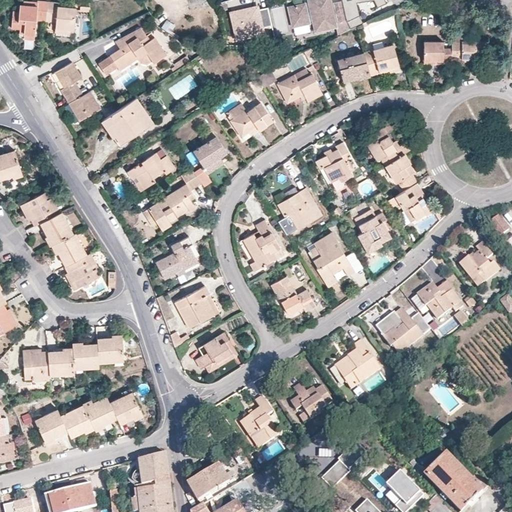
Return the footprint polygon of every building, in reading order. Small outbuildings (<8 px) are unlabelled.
[(37,10),(38,2),(23,0),(23,5),(32,6),(32,10),(37,10)] [(330,0),(308,0),(309,2),(312,17),(314,30),(327,28),(327,24),(335,22),(330,0)] [(387,3),(385,0),(342,0),(343,4),(347,24),(349,29),(355,27),(363,23),(359,15),(357,2),(374,0),(378,8),(387,3)] [(57,2),(47,1),(47,2),(46,21),(45,28),(55,29),(55,33),(73,35),(75,8),(66,7),(57,6),(57,2)] [(36,20),(46,21),(47,2),(38,2),(37,10),(32,10),(32,6),(23,5),(20,5),(19,11),(13,11),(12,28),(19,29),(19,34),(25,34),(35,35),(36,20)] [(304,2),(286,6),(290,25),(307,22),(307,19),(304,3),(304,2)] [(309,2),(304,3),(307,19),(312,17),(309,2)] [(335,5),(338,25),(347,24),(343,4),(335,5)] [(259,5),(229,13),(234,36),(272,27),(267,8),(260,10),(259,5)] [(171,33),(176,25),(166,19),(162,27),(171,33)] [(347,24),(338,25),(336,36),(349,29),(347,24)] [(139,36),(119,49),(109,55),(110,56),(97,63),(103,73),(116,66),(117,66),(127,60),(129,64),(138,58),(140,62),(147,64),(152,61),(154,63),(166,54),(155,37),(150,40),(145,43),(143,39),(147,36),(141,27),(135,30),(139,36)] [(114,41),(119,49),(139,36),(135,30),(114,41)] [(451,61),(451,47),(443,48),(442,41),(423,41),(423,60),(442,60),(443,63),(451,63),(451,61)] [(461,47),(451,47),(451,61),(462,61),(462,59),(477,59),(487,59),(488,41),(461,41),(461,47)] [(393,44),(362,53),(367,71),(369,75),(378,73),(377,70),(385,68),(384,66),(397,62),(393,44)] [(367,71),(362,53),(336,59),(341,78),(367,71)] [(182,65),(191,60),(187,55),(179,61),(182,65)] [(127,60),(117,66),(119,70),(129,64),(127,60)] [(176,69),(182,65),(179,61),(173,65),(176,69)] [(59,90),(63,97),(77,88),(73,81),(80,78),(70,62),(52,73),(61,89),(59,90)] [(377,70),(378,73),(388,70),(389,72),(399,69),(397,62),(384,66),(385,68),(377,70)] [(286,103),(299,96),(302,94),(305,98),(307,102),(315,97),(313,94),(320,91),(311,73),(309,74),(305,68),(276,83),(286,103)] [(95,79),(89,69),(80,75),(89,83),(95,79)] [(359,79),(369,76),(369,75),(367,71),(341,78),(342,82),(358,78),(359,79)] [(257,76),(263,88),(267,86),(260,74),(257,76)] [(255,93),(263,88),(257,76),(243,85),(246,88),(248,92),(252,89),(255,93)] [(237,93),(246,88),(243,85),(234,90),(237,93)] [(77,88),(63,97),(67,104),(81,95),(77,88)] [(81,95),(67,104),(77,121),(99,108),(88,91),(81,95)] [(103,118),(115,136),(129,127),(134,135),(152,122),(135,97),(115,110),(103,118)] [(233,118),(230,113),(226,115),(241,136),(248,132),(256,126),(258,130),(273,121),(261,103),(247,111),(246,110),(233,118)] [(228,111),(230,113),(233,118),(246,110),(241,103),(228,111)] [(103,118),(100,121),(112,138),(115,136),(103,118)] [(380,158),(384,165),(403,154),(410,150),(406,142),(399,147),(395,149),(391,143),(386,133),(393,129),(390,124),(373,134),(377,139),(367,145),(377,160),(380,158)] [(256,126),(248,132),(250,135),(258,130),(256,126)] [(129,127),(115,136),(121,144),(134,135),(129,127)] [(226,152),(211,128),(201,135),(206,142),(193,151),(204,167),(203,169),(206,174),(223,163),(219,157),(226,152)] [(364,139),(367,145),(377,139),(373,134),(364,139)] [(337,150),(332,152),(325,156),(315,161),(319,169),(323,167),(326,174),(325,174),(333,188),(335,192),(342,187),(344,184),(341,180),(351,175),(343,161),(350,157),(342,142),(335,146),(337,150)] [(162,147),(156,152),(160,158),(167,154),(162,147)] [(325,156),(332,152),(330,148),(323,153),(325,156)] [(0,179),(6,178),(5,175),(11,173),(12,176),(13,179),(22,175),(14,150),(4,153),(4,156),(0,157),(0,179)] [(140,165),(138,163),(127,171),(135,183),(139,180),(144,188),(154,181),(152,178),(164,171),(166,173),(175,167),(167,154),(160,158),(156,152),(141,161),(143,164),(140,165)] [(403,154),(384,165),(395,183),(397,181),(403,191),(415,183),(410,174),(408,174),(404,167),(409,164),(403,154)] [(413,172),(409,164),(404,167),(408,174),(410,174),(413,172)] [(190,190),(201,183),(191,169),(181,175),(187,183),(182,186),(181,184),(172,190),(173,192),(147,208),(156,223),(161,230),(170,225),(168,221),(176,217),(187,210),(188,212),(189,212),(196,207),(190,199),(188,195),(192,192),(190,190)] [(330,190),(333,188),(325,174),(322,176),(330,190)] [(139,180),(135,183),(140,190),(144,188),(139,180)] [(415,183),(403,191),(394,196),(403,210),(401,212),(408,223),(423,214),(425,216),(432,211),(427,202),(424,204),(420,198),(416,192),(420,190),(415,183)] [(306,188),(277,204),(284,217),(289,214),(297,229),(316,218),(307,203),(313,200),(306,188)] [(31,220),(34,226),(39,223),(57,213),(49,198),(46,192),(19,205),(23,212),(26,210),(31,220)] [(379,192),(373,196),(377,203),(383,199),(379,192)] [(440,195),(436,197),(440,203),(444,200),(440,195)] [(57,213),(60,212),(52,196),(49,198),(57,213)] [(156,223),(147,208),(141,212),(151,227),(156,223)] [(356,235),(367,253),(377,248),(382,245),(380,242),(390,237),(380,221),(384,219),(380,212),(373,215),(370,209),(354,218),(361,231),(356,235)] [(28,221),(31,220),(26,210),(23,212),(28,221)] [(69,225),(62,211),(60,212),(57,213),(39,223),(43,230),(46,229),(49,234),(46,236),(45,237),(50,246),(51,245),(70,235),(66,227),(69,225)] [(435,215),(439,221),(443,217),(440,211),(435,215)] [(408,223),(401,212),(398,213),(405,224),(408,223)] [(497,216),(489,223),(501,237),(508,230),(497,216)] [(256,226),(260,234),(262,237),(257,239),(255,237),(253,234),(244,240),(255,261),(259,268),(284,254),(264,221),(256,226)] [(74,233),(69,225),(66,227),(70,235),(72,234),(74,233)] [(313,244),(315,247),(321,256),(313,261),(317,267),(316,268),(325,282),(334,277),(332,274),(330,271),(333,269),(335,272),(342,268),(346,276),(354,270),(339,245),(340,245),(332,232),(313,244)] [(65,266),(87,254),(79,240),(76,242),(72,234),(70,235),(51,245),(56,254),(58,253),(60,252),(63,257),(60,258),(65,266)] [(164,278),(176,272),(184,268),(198,261),(189,245),(192,244),(188,237),(170,246),(173,252),(156,261),(164,278)] [(459,263),(472,279),(477,275),(482,282),(499,269),(493,261),(489,264),(486,259),(492,254),(482,242),(476,247),(479,251),(473,255),(470,258),(468,256),(459,263)] [(315,247),(307,252),(313,261),(321,256),(315,247)] [(377,248),(367,253),(369,258),(380,252),(377,248)] [(99,268),(90,252),(87,254),(96,270),(99,268)] [(96,270),(87,254),(65,266),(63,266),(67,272),(72,282),(69,283),(73,290),(99,275),(96,270)] [(253,272),(259,268),(255,261),(249,265),(253,272)] [(64,274),(69,283),(72,282),(67,272),(64,274)] [(477,275),(472,279),(477,286),(482,282),(477,275)] [(272,285),(279,298),(281,301),(288,314),(303,307),(305,311),(315,305),(306,290),(297,294),(286,276),(272,285)] [(334,277),(325,282),(327,287),(337,281),(334,277)] [(447,280),(436,288),(439,292),(437,293),(440,297),(451,289),(453,288),(447,280)] [(432,283),(416,294),(425,306),(427,304),(437,317),(451,307),(454,311),(462,305),(451,289),(440,297),(437,293),(439,292),(436,288),(432,283)] [(203,294),(208,292),(205,286),(175,302),(188,327),(214,314),(203,294)] [(218,311),(208,292),(203,294),(214,314),(218,311)] [(416,294),(409,299),(418,311),(425,306),(416,294)] [(468,295),(463,300),(468,305),(473,301),(468,295)] [(506,296),(501,299),(505,307),(511,304),(506,296)] [(0,305),(0,333),(18,323),(15,317),(12,318),(7,309),(4,303),(0,305)] [(383,335),(382,336),(390,346),(392,345),(398,353),(422,335),(410,319),(401,308),(395,313),(403,323),(395,329),(394,327),(383,335)] [(464,319),(467,322),(469,320),(461,310),(455,314),(460,321),(464,319)] [(395,313),(394,311),(375,325),(383,335),(394,327),(395,329),(403,323),(395,313)] [(419,312),(410,319),(422,335),(431,328),(419,312)] [(177,332),(170,334),(175,346),(179,344),(182,342),(177,332)] [(224,332),(199,347),(203,354),(196,358),(204,373),(237,354),(224,332)] [(105,337),(96,337),(96,342),(98,363),(114,362),(114,358),(123,357),(121,334),(111,334),(111,336),(111,340),(105,340),(105,337)] [(338,370),(334,365),(329,368),(340,384),(345,380),(352,390),(353,390),(354,391),(359,388),(358,386),(382,369),(360,339),(352,344),(356,350),(348,356),(351,361),(338,370)] [(190,347),(186,340),(182,342),(179,344),(183,355),(190,347)] [(84,368),(98,367),(98,363),(96,342),(89,342),(89,346),(82,346),(82,343),(81,341),(72,342),(72,346),(74,365),(84,364),(84,368)] [(179,344),(175,346),(179,356),(183,355),(179,344)] [(47,350),(49,376),(64,374),(64,371),(74,370),(74,369),(74,365),(72,346),(62,347),(62,349),(62,353),(56,353),(56,350),(47,350)] [(32,382),(49,380),(49,376),(47,350),(40,351),(22,353),(25,379),(32,379),(32,382)] [(348,356),(334,365),(338,370),(351,361),(348,356)] [(307,394),(305,391),(300,383),(292,387),(298,396),(290,401),(295,409),(302,406),(305,412),(310,418),(320,412),(318,410),(332,401),(322,385),(315,389),(307,394)] [(313,386),(305,391),(307,394),(315,389),(313,386)] [(122,391),(124,394),(125,397),(132,393),(133,393),(129,387),(122,391)] [(117,418),(120,425),(128,421),(127,418),(132,415),(133,418),(134,419),(143,415),(132,393),(125,397),(124,394),(109,401),(117,418)] [(92,402),(94,405),(85,409),(94,428),(95,430),(103,426),(103,425),(101,422),(107,419),(109,422),(117,418),(109,401),(106,395),(92,402)] [(240,422),(251,438),(255,435),(262,445),(279,433),(267,415),(272,412),(262,397),(255,401),(260,408),(240,422)] [(82,403),(74,407),(75,411),(84,407),(84,406),(82,403)] [(68,431),(71,437),(78,434),(77,433),(76,431),(83,428),(84,431),(85,433),(94,428),(85,409),(84,407),(75,411),(74,407),(60,414),(68,431)] [(42,415),(44,419),(36,423),(46,443),(54,439),(54,438),(52,435),(59,432),(60,435),(68,431),(60,414),(57,408),(42,415)] [(310,418),(305,412),(299,415),(303,422),(310,418)] [(29,413),(21,415),(24,423),(32,420),(29,413)] [(44,419),(42,415),(34,419),(36,423),(44,419)] [(3,434),(0,434),(0,460),(11,458),(8,441),(7,433),(3,434)] [(255,435),(251,438),(258,448),(262,445),(255,435)] [(286,446),(289,450),(304,441),(301,437),(286,446)] [(447,450),(424,472),(423,473),(461,511),(469,503),(474,498),(488,485),(475,471),(471,474),(447,450)] [(139,460),(142,485),(169,480),(168,467),(166,453),(139,460)] [(351,470),(340,460),(321,478),(332,489),(351,470)] [(412,460),(408,464),(419,477),(423,473),(424,472),(412,460)] [(217,463),(187,482),(198,499),(234,478),(229,471),(224,473),(217,463)] [(405,511),(424,493),(401,469),(387,482),(402,498),(395,504),(402,511),(405,511)] [(142,485),(138,486),(140,511),(172,508),(171,496),(169,480),(142,485)] [(90,484),(49,494),(53,511),(75,511),(96,507),(90,484)] [(121,511),(119,491),(110,492),(112,511),(121,511)] [(453,511),(436,494),(424,506),(429,511),(453,511)] [(34,511),(31,497),(4,504),(5,511),(34,511)] [(479,503),(474,498),(469,503),(473,508),(479,503)] [(380,511),(367,499),(356,510),(357,511),(380,511)] [(245,511),(238,500),(217,511),(245,511)] [(208,511),(203,503),(190,510),(189,511),(208,511)]
